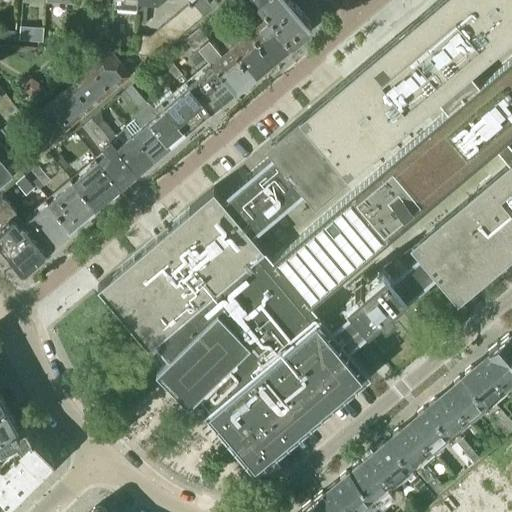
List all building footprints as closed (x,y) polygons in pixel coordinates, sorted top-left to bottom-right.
[(511,0),(437,0),(433,4),(421,14),(406,27),(390,40),(377,51),(338,83),(271,140),(278,149),(250,172),(222,196),(214,186),(184,211),(98,284),(98,285),(127,319),(133,314),(171,360),(209,405),(204,410),(254,469),(255,470),(342,397),(371,372),(350,346),(361,336),(363,335),(437,273),(457,296),(458,297),(511,251),(511,141),(506,134),(511,128),(511,54),(479,81),(469,69),(511,32),(511,0)] [(137,9),(137,0),(113,0),(113,7),(137,9)] [(137,0),(137,9),(136,22),(145,23),(146,0),(137,0)] [(198,0),(192,6),(202,17),(208,12),(198,0)] [(208,12),(214,7),(210,2),(208,0),(198,0),(208,12)] [(245,0),(228,0),(226,2),(239,17),(251,7),(245,0)] [(266,16),(277,30),(301,10),(292,0),(262,0),(261,1),(259,7),(266,16)] [(189,2),(181,8),(194,24),(202,17),(192,6),(189,2)] [(174,15),(186,30),(194,24),(181,8),(174,15)] [(301,10),(277,30),(291,45),(310,29),(310,22),(301,10)] [(174,15),(166,21),(179,37),(186,30),(174,15)] [(291,45),(277,30),(266,16),(258,23),(254,18),(244,27),(247,31),(272,59),(282,51),(284,51),(291,45)] [(158,28),(171,43),(179,37),(166,21),(158,28)] [(218,31),(229,45),(254,74),(263,66),(266,66),(271,62),(272,59),(247,31),(238,39),(226,24),(218,31)] [(32,39),(33,26),(21,25),(20,38),(32,39)] [(253,77),(254,74),(229,45),(223,51),(210,36),(201,26),(186,39),(194,49),(190,52),(197,61),(208,52),(215,59),(238,87),(245,81),(248,81),(253,77)] [(0,36),(16,38),(16,28),(0,27),(0,36)] [(158,28),(151,35),(148,54),(156,55),(171,43),(158,28)] [(138,53),(148,54),(151,35),(141,33),(138,53)] [(100,49),(110,50),(111,42),(100,41),(100,49)] [(111,50),(120,50),(121,42),(112,42),(111,50)] [(131,73),(120,60),(100,56),(29,116),(50,142),(131,73)] [(181,72),(171,59),(165,63),(176,77),(181,72)] [(222,101),(238,87),(215,59),(189,81),(212,109),(213,108),(216,108),(221,104),(222,101)] [(197,122),(212,109),(189,81),(173,94),(169,88),(159,97),(187,130),(188,129),(191,129),(196,125),(197,122)] [(180,139),(185,134),(185,132),(187,130),(159,97),(152,103),(149,100),(148,101),(132,83),(120,94),(126,101),(132,95),(142,107),(141,108),(171,144),(177,139),(180,139)] [(164,150),(171,144),(141,108),(134,114),(136,117),(126,126),(153,159),(156,157),(158,157),(163,152),(164,150)] [(152,159),(153,159),(126,126),(119,133),(123,137),(120,139),(97,112),(85,123),(98,138),(110,137),(115,143),(138,171),(144,166),(147,166),(152,162),(152,159)] [(14,116),(0,128),(0,139),(20,123),(14,116)] [(131,177),(138,171),(115,143),(110,137),(102,144),(107,150),(98,158),(121,186),(123,184),(125,184),(130,180),(131,177)] [(35,139),(13,157),(19,164),(41,146),(35,139)] [(50,153),(70,174),(79,166),(66,152),(63,155),(56,147),(50,153)] [(0,149),(0,181),(16,169),(0,149)] [(120,187),(121,186),(98,158),(72,180),(95,208),(111,194),(114,194),(119,189),(120,187)] [(50,178),(38,163),(32,168),(45,183),(50,178)] [(34,186),(24,174),(16,181),(26,193),(34,186)] [(48,200),(71,228),(87,215),(89,215),(95,210),(95,208),(72,180),(48,200)] [(0,224),(15,212),(14,211),(16,210),(16,204),(4,191),(0,194),(0,224)] [(71,228),(48,200),(23,221),(31,230),(48,250),(70,231),(71,228)] [(23,221),(15,212),(0,224),(0,241),(7,250),(31,230),(23,221)] [(28,267),(48,250),(31,230),(7,250),(20,266),(28,267)] [(511,332),(510,334),(508,333),(499,341),(511,356),(511,332)] [(511,356),(499,341),(488,350),(490,351),(482,358),(504,385),(511,378),(511,356)] [(463,374),(463,375),(491,407),(490,408),(491,409),(498,417),(491,423),(502,436),(511,429),(503,418),(508,414),(492,395),(504,385),(482,358),(473,365),(470,365),(465,369),(465,372),(463,374)] [(454,380),(454,383),(445,390),(468,418),(479,409),(484,415),(491,409),(490,408),(491,407),(463,375),(462,376),(459,375),(454,380)] [(427,405),(455,438),(461,434),(462,433),(457,427),(468,418),(445,390),(437,397),(434,396),(429,401),(429,404),(427,405)] [(6,403),(0,406),(0,433),(17,423),(6,403)] [(408,421),(431,447),(442,438),(448,445),(450,443),(455,438),(427,405),(426,406),(423,406),(417,411),(417,414),(408,421)] [(390,436),(417,468),(423,462),(419,457),(431,447),(408,421),(401,427),(398,427),(393,432),(392,434),(390,436)] [(17,423),(0,433),(0,446),(2,449),(9,445),(17,442),(22,447),(24,448),(34,438),(31,435),(27,428),(27,427),(25,426),(24,426),(23,427),(20,428),(17,423)] [(479,456),(461,434),(455,438),(473,461),(479,456)] [(22,447),(3,466),(26,490),(51,465),(52,464),(53,463),(52,462),(52,458),(52,457),(53,457),(53,456),(52,456),(51,455),(34,438),(24,448),(22,447)] [(455,438),(450,443),(468,465),(473,461),(455,438)] [(377,447),(369,454),(390,479),(402,471),(406,476),(413,471),(387,439),(386,440),(383,440),(377,444),(377,447)] [(349,469),(377,501),(378,503),(385,498),(379,488),(390,479),(369,454),(360,461),(358,461),(352,466),(352,468),(351,469),(350,469),(349,469)] [(511,511),(511,475),(508,478),(493,457),(414,511),(511,511)] [(0,494),(10,505),(26,490),(3,466),(0,464),(0,494)] [(332,484),(354,510),(364,502),(369,508),(377,501),(349,469),(348,470),(345,470),(340,475),(340,477),(332,484)] [(434,495),(416,473),(411,478),(428,499),(434,495)] [(322,490),(312,498),(324,511),(352,511),(354,510),(332,484),(323,491),(322,490)] [(0,511),(3,511),(10,505),(0,494),(0,511)] [(298,511),(324,511),(312,498),(302,507),(303,508),(298,511)] [(385,511),(378,503),(372,508),(371,511),(385,511)]
